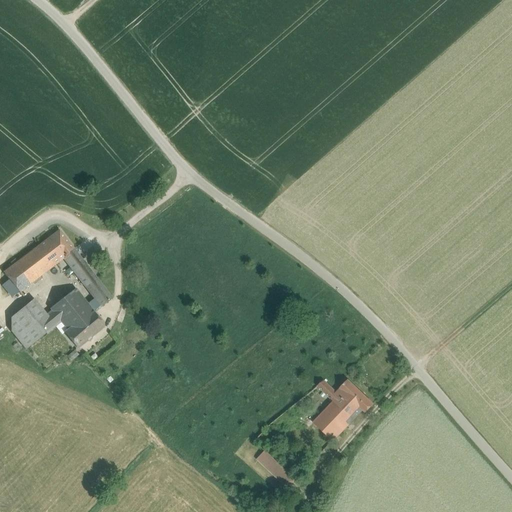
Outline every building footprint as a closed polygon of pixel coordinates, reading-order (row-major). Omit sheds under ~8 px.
[(19,292),(63,259),(74,251),(75,251),(59,230),(4,273),(19,292)] [(68,265),(79,256),(75,251),(74,251),(63,259),(68,265)] [(98,303),(101,308),(112,299),(79,256),(68,265),(84,286),(82,288),(92,300),(94,304),(97,302),(98,303)] [(87,304),(75,290),(51,308),(52,311),(61,321),(68,330),(65,333),(76,347),(104,325),(94,313),(87,304)] [(38,324),(47,315),(34,299),(11,318),(11,332),(26,350),(46,334),(38,324)] [(87,304),(94,313),(96,311),(93,307),(98,303),(97,302),(94,304),(92,300),(87,304)] [(61,321),(52,311),(47,315),(38,324),(46,334),(61,321)] [(64,355),(69,360),(77,353),(73,347),(64,355)] [(317,386),(334,402),(353,421),(363,410),(366,413),(373,404),(348,381),(336,393),(324,381),(317,386)] [(353,421),(334,402),(313,423),(333,442),(353,421)] [(258,457),(289,486),(297,477),(267,448),(258,457)]
